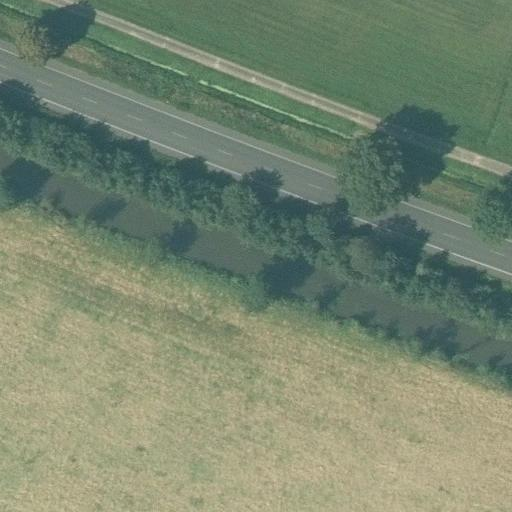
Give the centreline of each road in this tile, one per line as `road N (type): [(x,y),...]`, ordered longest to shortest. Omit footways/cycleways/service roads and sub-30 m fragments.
road 1 (primary): [(511,259),(0,64)]
road 2 (track): [(511,169),(62,0)]
